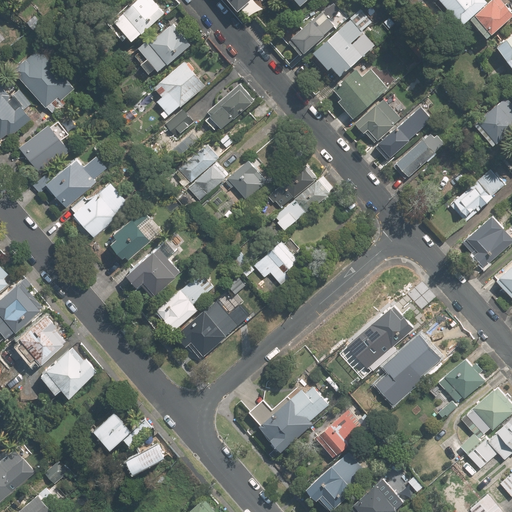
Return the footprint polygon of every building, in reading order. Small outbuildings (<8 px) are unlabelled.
[(137,0),(106,28),(120,43),(123,40),(128,46),(163,15),(149,0),(137,0)] [(227,0),(237,11),(250,0),(227,0)] [(289,0),(297,9),(306,0),(285,0),(287,2),(288,0),(289,0)] [(484,0),(434,0),(458,27),(487,3),(484,0)] [(511,15),(498,0),(491,0),(466,22),(483,41),(511,15)] [(369,24),(357,11),(309,56),(325,72),(328,69),(337,79),(373,46),(360,32),(369,24)] [(334,27),(321,12),(284,44),(298,59),(334,27)] [(156,74),(190,44),(171,23),(152,39),(149,36),(134,49),(144,60),(137,66),(145,75),(152,69),(156,74)] [(511,34),(493,49),(511,74),(511,34)] [(74,86),(33,48),(8,75),(46,108),(55,98),(60,102),(74,86)] [(201,87),(180,64),(152,88),(160,98),(154,103),(162,112),(159,115),(163,120),(201,87)] [(350,121),(385,88),(368,70),(360,78),(354,72),(331,94),(338,102),(335,105),(350,121)] [(253,101),(238,85),(203,119),(218,135),(253,101)] [(8,95),(0,87),(0,137),(4,134),(9,138),(28,119),(16,107),(13,110),(3,100),(8,95)] [(511,132),(511,107),(502,98),(471,128),(492,151),(511,132)] [(399,119),(382,99),(352,125),(361,135),(364,133),(372,143),(399,119)] [(432,120),(420,106),(374,147),(386,161),(432,120)] [(193,123),(180,109),(164,125),(172,135),(176,132),(180,136),(193,123)] [(46,130),(42,126),(15,151),(39,177),(69,150),(61,141),(68,134),(56,120),(46,130)] [(433,139),(427,133),(393,164),(406,179),(445,145),(437,136),(433,139)] [(218,157),(206,144),(177,170),(183,177),(178,181),(184,188),(214,161),(218,157)] [(82,166),(74,157),(42,187),(63,209),(104,170),(92,156),(82,166)] [(214,161),(184,188),(197,202),(227,175),(214,161)] [(265,182),(245,161),(223,183),(229,189),(232,186),(246,201),(265,182)] [(284,207),(315,180),(302,166),(271,193),(284,207)] [(504,189),(489,170),(450,203),(465,221),(504,189)] [(330,189),(319,176),(315,180),(284,207),(273,217),(284,230),(330,189)] [(106,183),(86,201),(82,197),(69,209),(73,213),(68,218),(89,241),(127,207),(106,183)] [(158,232),(139,210),(108,237),(111,240),(104,246),(120,265),(158,232)] [(482,270),(511,241),(489,217),(463,241),(474,253),(470,257),(482,270)] [(175,231),(155,247),(119,276),(131,290),(139,284),(149,296),(177,274),(166,261),(186,245),(175,231)] [(282,241),(253,265),(263,278),(269,273),(279,285),(288,278),(284,273),(299,261),(293,253),(297,250),(289,239),(284,244),(282,241)] [(511,261),(492,280),(511,302),(511,261)] [(203,294),(191,280),(151,314),(168,335),(196,311),(190,305),(203,294)] [(38,312),(14,285),(0,297),(0,337),(4,342),(38,312)] [(224,315),(214,302),(172,337),(183,351),(190,346),(199,357),(249,315),(239,303),(224,315)] [(411,326),(392,304),(346,346),(353,353),(356,350),(369,364),(411,326)] [(66,339),(44,314),(10,345),(26,362),(30,358),(37,365),(66,339)] [(438,359),(416,334),(365,380),(370,387),(379,379),(392,395),(399,389),(402,391),(438,359)] [(81,361),(70,348),(34,378),(49,395),(52,392),(59,401),(95,370),(85,358),(81,361)] [(483,377),(465,357),(437,382),(455,402),(483,377)] [(511,411),(511,404),(495,386),(460,418),(474,433),(476,436),(487,427),(491,431),(511,411)] [(274,411),(263,398),(246,413),(257,425),(255,426),(266,439),(264,441),(274,453),(293,437),(292,436),(327,405),(313,388),(304,395),(300,389),(274,411)] [(456,406),(450,399),(436,411),(442,418),(456,406)] [(363,431),(346,410),(312,436),(329,458),(363,431)] [(123,431),(108,413),(86,433),(101,451),(123,431)] [(484,434),(479,439),(476,436),(474,433),(458,447),(479,470),(497,453),(502,459),(511,450),(511,414),(487,438),(484,434)] [(150,426),(143,418),(116,442),(123,450),(150,426)] [(163,456),(156,442),(116,461),(123,474),(163,456)] [(315,499),(326,511),(330,511),(373,475),(349,446),(296,492),(308,505),(315,499)] [(2,471),(0,468),(0,496),(30,471),(18,457),(2,471)] [(59,461),(42,472),(50,483),(67,472),(59,461)] [(144,499),(155,511),(172,511),(200,489),(178,463),(143,493),(146,497),(144,499)] [(511,472),(499,484),(511,497),(511,496),(511,472)] [(391,511),(403,501),(381,477),(348,506),(353,511),(391,511)] [(44,487),(34,495),(13,511),(48,511),(45,508),(55,500),(44,487)] [(503,511),(486,493),(467,510),(469,511),(503,511)] [(213,511),(201,497),(182,511),(213,511)]
